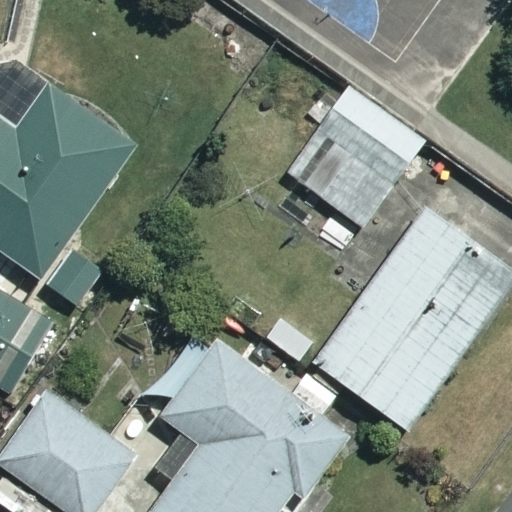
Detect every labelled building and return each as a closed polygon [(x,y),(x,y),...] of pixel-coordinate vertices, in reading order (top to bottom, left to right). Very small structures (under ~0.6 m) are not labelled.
[(75,251),(141,157),(7,61),(0,69),(0,257),(82,316),(110,276),(75,251)] [(430,152),(355,96),(292,180),(367,237),(430,152)] [(511,304),(511,278),(432,221),(320,375),(412,442),(511,304)] [(65,319),(0,281),(0,377),(13,354),(37,368),(65,319)] [(356,447),(207,336),(149,415),(187,444),(162,478),(180,492),(165,511),(288,511),(307,487),(320,497),(356,447)] [(109,511),(142,462),(49,402),(4,471),(66,511),(109,511)]
